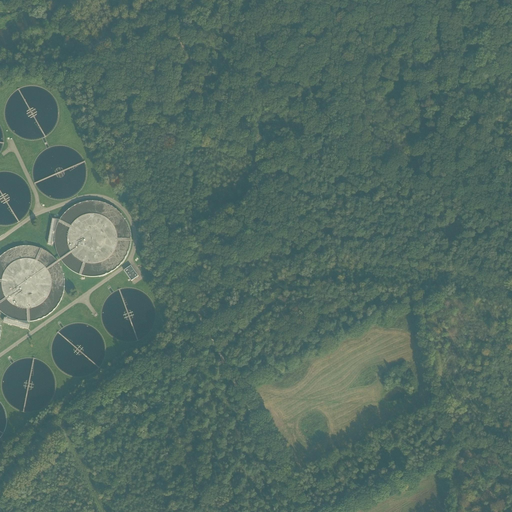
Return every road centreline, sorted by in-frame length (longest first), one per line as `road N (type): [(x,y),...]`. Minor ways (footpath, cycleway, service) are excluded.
road 1 (track): [(201,319),(106,102)]
road 2 (track): [(0,495),(70,416),(181,346)]
road 3 (track): [(423,296),(437,401),(511,478)]
road 4 (track): [(418,186),(448,118),(451,0)]
road 5 (track): [(235,382),(304,511)]
road 6 (track): [(391,186),(409,183),(511,215)]
